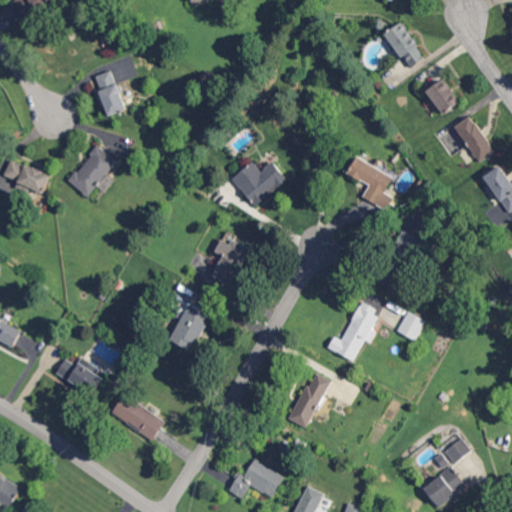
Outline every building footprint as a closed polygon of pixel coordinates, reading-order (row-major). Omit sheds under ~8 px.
[(17,0),(16,1),(27,20),(58,2),(56,0),(17,0)] [(387,32),(411,68),(427,57),(403,21),(387,32)] [(111,115),(128,109),(113,69),(96,76),(111,115)] [(462,102),(446,78),(428,90),(444,114),(462,102)] [(456,126),(479,161),(496,151),(472,115),(456,126)] [(119,160),(99,145),(70,180),(89,196),(99,184),(106,190),(115,179),(108,174),(119,160)] [(394,176),(358,155),(348,172),(371,185),(364,196),(387,209),(394,197),(386,192),(394,176)] [(46,191),(52,173),(10,158),(4,177),(46,191)] [(289,178),(273,161),(262,170),(253,160),(233,178),(257,206),(289,178)] [(511,211),(511,181),(501,165),(485,176),(491,185),(486,188),(496,204),(486,209),(495,223),(511,211)] [(429,238),(402,231),(397,250),(425,257),(429,238)] [(212,274),(230,285),(252,249),(234,238),(231,244),(223,239),(216,251),(224,256),(212,274)] [(377,314),(369,311),(372,306),(361,301),(344,339),(335,335),(329,348),(356,360),(377,314)] [(192,351),(208,321),(206,320),(211,312),(192,302),(172,339),(192,351)] [(399,332),(418,339),(426,317),(407,310),(399,332)] [(0,339),(14,346),(22,327),(0,317),(0,339)] [(104,377),(94,371),(98,366),(82,357),(78,365),(66,358),(57,373),(94,394),(104,377)] [(293,420),(311,427),(331,378),(313,371),(293,420)] [(166,421),(125,393),(112,412),(153,440),(166,421)] [(473,450),(462,436),(445,450),(456,463),(473,450)] [(286,474),(254,459),(246,476),(240,472),(231,491),(244,498),(250,486),(275,497),(286,474)] [(467,485),(452,465),(424,487),(440,507),(467,485)] [(0,473),(0,502),(9,508),(22,489),(0,473)] [(316,511),(325,492),(308,485),(295,511),(316,511)] [(361,511),(363,506),(349,502),(345,511),(361,511)]
